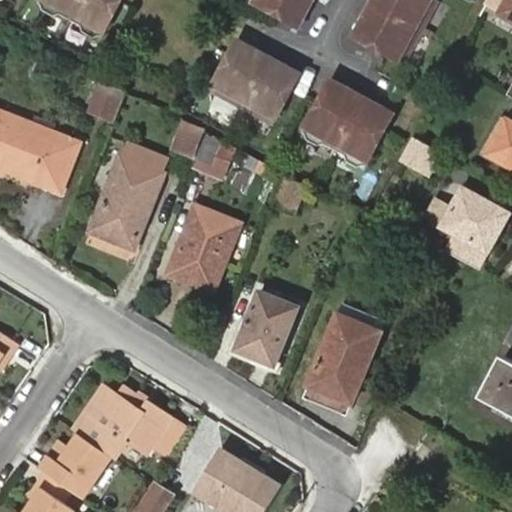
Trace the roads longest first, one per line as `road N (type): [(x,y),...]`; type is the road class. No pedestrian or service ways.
road 1 (residential): [(96,313),(321,454),(343,480),(327,511)]
road 2 (residential): [(96,313),(0,455)]
